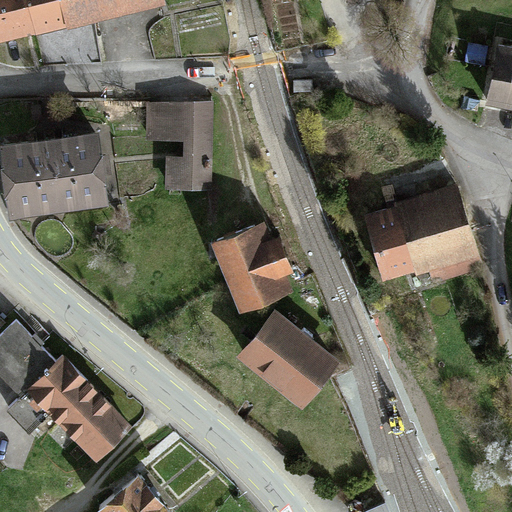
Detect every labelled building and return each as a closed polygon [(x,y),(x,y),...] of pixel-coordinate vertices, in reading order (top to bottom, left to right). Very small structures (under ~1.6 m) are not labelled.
[(0,0),(0,35),(148,0),(0,0)] [(511,43),(491,40),(483,89),(511,93),(511,43)] [(215,182),(215,103),(155,103),(155,134),(173,134),(173,182),(215,182)] [(114,128),(15,139),(23,210),(122,199),(114,128)] [(452,182),(359,210),(379,275),(472,247),(452,182)] [(256,214),(203,234),(230,305),(284,284),(256,214)] [(330,357),(267,304),(231,346),(294,399),(330,357)] [(62,364),(21,323),(0,344),(0,354),(37,392),(22,407),(42,426),(58,410),(102,454),(134,422),(69,358),(62,364)] [(143,467),(101,502),(109,511),(170,511),(177,507),(143,467)]
